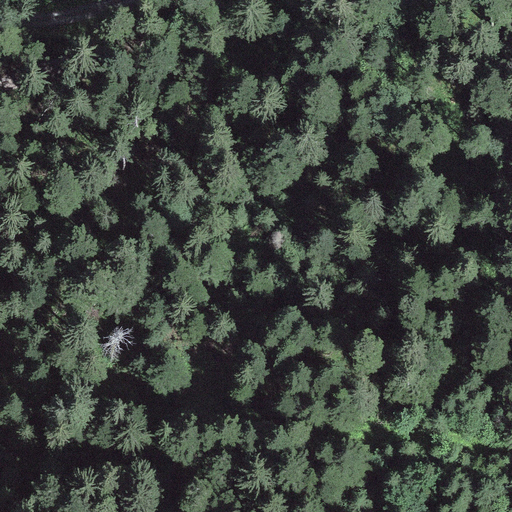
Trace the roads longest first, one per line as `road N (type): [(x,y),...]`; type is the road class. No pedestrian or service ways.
road 1 (track): [(511,447),(408,441),(0,377)]
road 2 (track): [(0,79),(56,67),(113,29),(134,0)]
road 3 (track): [(119,0),(0,20)]
